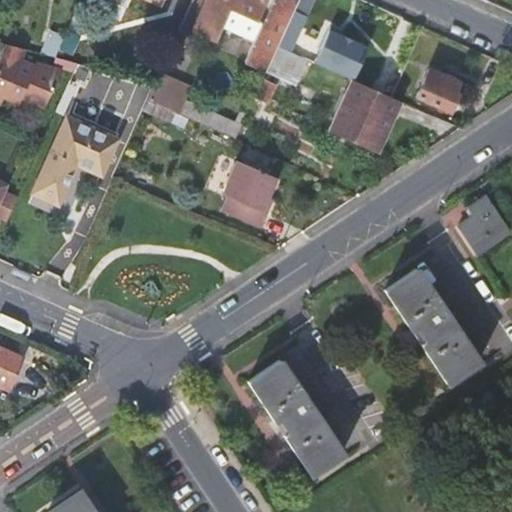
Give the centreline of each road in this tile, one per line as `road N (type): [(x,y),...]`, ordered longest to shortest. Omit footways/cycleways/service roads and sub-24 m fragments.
road 1 (secondary): [(511,125),(144,369)]
road 2 (secondary): [(144,369),(0,468)]
road 3 (residential): [(144,369),(239,511)]
road 4 (residential): [(0,293),(114,344),(144,369)]
